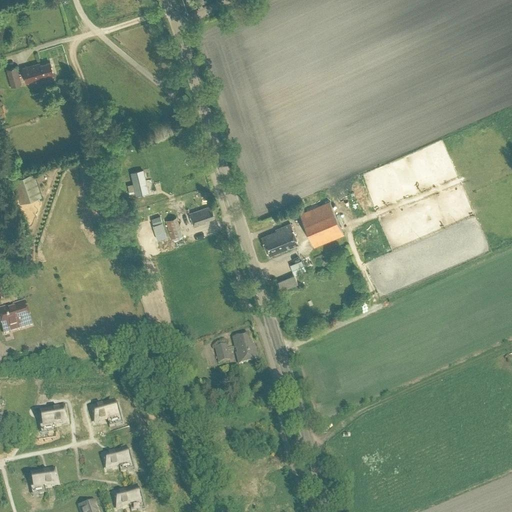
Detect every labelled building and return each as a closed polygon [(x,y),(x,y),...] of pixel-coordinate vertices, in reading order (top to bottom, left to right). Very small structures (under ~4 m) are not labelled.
[(22,67),(26,82),(54,75),(50,62),(40,65),(39,63),(22,67)] [(21,84),(16,66),(6,69),(11,86),(21,84)] [(142,170),(130,172),(136,196),(147,193),(142,170)] [(13,179),(21,202),(42,195),(34,172),(13,179)] [(330,201),(299,213),(313,246),(344,233),(330,201)] [(189,213),(194,227),(207,223),(206,220),(214,217),(211,206),(189,213)] [(155,235),(164,231),(159,216),(150,219),(155,235)] [(176,217),(165,221),(171,238),(182,235),(176,217)] [(276,231),(261,237),(269,257),(299,244),(290,223),(275,229),(276,231)] [(305,270),(301,259),(290,264),(294,275),(305,270)] [(10,308),(17,331),(32,326),(25,303),(10,308)] [(0,310),(0,324),(3,335),(17,331),(10,308),(0,310)] [(232,340),(238,365),(257,360),(254,346),(251,347),(248,336),(232,340)] [(227,346),(215,349),(219,364),(231,362),(227,346)] [(113,407),(91,413),(95,425),(107,422),(109,426),(115,425),(114,420),(116,420),(113,407)] [(46,436),(59,436),(59,422),(60,422),(60,413),(46,413),(46,416),(41,416),(41,423),(46,423),(46,436)] [(125,452),(102,458),(106,471),(119,468),(120,472),(127,470),(125,466),(128,465),(125,452)] [(45,488),(58,485),(54,471),(32,476),(32,477),(35,490),(38,489),(39,494),(46,492),(45,488)] [(136,505),(139,504),(136,491),(113,496),(116,510),(129,507),(130,511),(137,509),(136,505)] [(96,511),(93,503),(80,507),(81,511),(96,511)]
